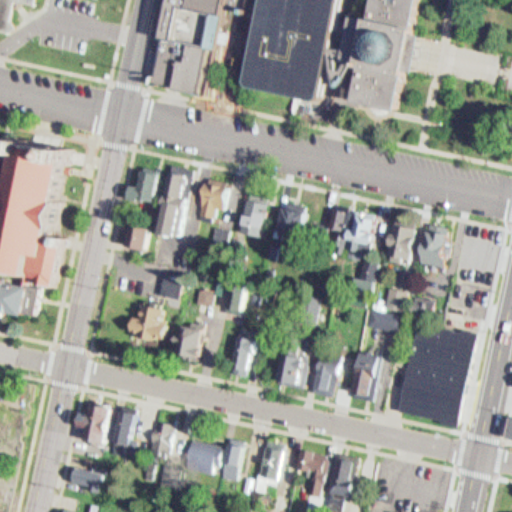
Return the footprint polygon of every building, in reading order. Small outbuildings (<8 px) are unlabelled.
[(0,0),(43,0),(43,4),(26,0),(21,0),(15,33),(0,29),(0,0)] [(154,81),(170,0),(241,0),(239,14),(232,13),(216,94),(154,81)] [(267,0),(353,0),(331,100),(259,84),(253,76),(267,0)] [(368,12),(385,16),(388,0),(435,0),(430,24),(441,27),(431,72),(420,70),(412,109),(366,99),(374,60),(358,56),(368,12)] [(0,153),(24,159),(26,151),(19,150),(21,138),(93,154),(91,164),(80,163),(72,203),(77,204),(72,227),(67,226),(63,241),(73,243),(63,288),(52,284),(47,276),(16,269),(14,275),(0,272),(0,238),(5,240),(12,211),(9,210),(11,198),(0,195),(0,153)] [(130,179),(134,180),(138,162),(157,166),(149,197),(127,192),(130,179)] [(184,166),(180,189),(185,190),(177,228),(155,224),(162,194),(159,193),(166,162),(184,166)] [(135,197),(161,202),(167,172),(149,169),(146,186),(137,184),(135,197)] [(177,170),(166,231),(188,235),(199,173),(177,170)] [(227,177),(221,202),(215,200),(212,210),(197,206),(205,172),(227,177)] [(206,214),(220,216),(221,207),(233,209),(235,191),(228,190),(228,183),(210,181),(206,214)] [(247,185),(238,222),(258,227),(267,190),(247,185)] [(279,193),(272,229),(297,234),(304,198),(279,193)] [(268,233),(276,200),(253,194),(245,227),(268,233)] [(333,200),(325,241),(341,245),(349,203),(333,200)] [(351,208),(349,223),(346,222),(344,234),(366,237),(367,230),(362,229),(363,222),(367,223),(369,211),(351,208)] [(365,258),(366,250),(378,253),(385,216),(359,211),(350,255),(365,258)] [(148,220),(143,245),(122,240),(127,216),(148,220)] [(395,222),(387,259),(413,264),(420,227),(395,222)] [(431,222),(422,259),(449,265),(457,228),(431,222)] [(161,268),(157,288),(176,291),(179,271),(161,268)] [(350,270),(347,282),(370,288),(373,275),(350,270)] [(216,271),(213,288),(225,291),(223,305),(240,308),(246,278),(216,271)] [(0,272),(52,284),(44,318),(12,310),(11,316),(0,313),(0,272)] [(184,297),(187,279),(169,276),(166,293),(184,297)] [(198,280),(195,300),(210,303),(213,282),(198,280)] [(391,286),(411,292),(406,311),(386,305),(391,286)] [(139,296),(161,301),(158,315),(167,317),(162,338),(125,329),(129,309),(136,311),(139,296)] [(405,312),(376,305),(373,320),(402,326),(405,312)] [(202,318),(194,352),(170,347),(173,332),(176,333),(179,318),(188,320),(189,315),(202,318)] [(420,317),(483,330),(463,429),(401,416),(420,317)] [(258,326),(236,322),(227,362),(244,365),(248,345),(254,346),(258,326)] [(204,358),(209,327),(189,323),(183,354),(204,358)] [(263,338),(247,333),(236,371),(252,375),(263,338)] [(379,344),(371,392),(349,389),(358,340),(379,344)] [(340,347),(332,389),(309,385),(318,343),(340,347)] [(280,344),(274,374),(302,379),(307,349),(280,344)] [(358,395),(380,399),(387,354),(366,351),(358,395)] [(110,398),(102,436),(83,432),(85,421),(80,419),(83,405),(88,406),(91,394),(110,398)] [(132,404),(126,431),(136,433),(132,448),(107,443),(116,401),(132,404)] [(134,452),(144,412),(127,408),(117,448),(134,452)] [(169,417),(157,414),(156,422),(153,421),(147,446),(165,450),(171,423),(168,423),(169,417)] [(243,434),(233,473),(218,469),(228,430),(243,434)] [(224,439),(190,431),(183,457),(211,464),(212,459),(218,460),(224,439)] [(286,437),(276,478),(265,475),(263,484),(252,481),(265,432),(286,437)] [(238,479),(250,445),(236,440),(224,474),(238,479)] [(299,441),(329,448),(319,493),(304,490),(309,468),(294,464),(299,441)] [(357,451),(349,488),(328,483),(335,446),(357,451)] [(105,462),(98,487),(85,483),(86,479),(69,475),(74,458),(89,462),(90,459),(105,462)] [(180,488),(186,469),(167,463),(162,483),(180,488)] [(300,485),(297,497),(287,495),(290,483),(300,485)] [(91,511),(92,509),(62,501),(58,511),(91,511)]
